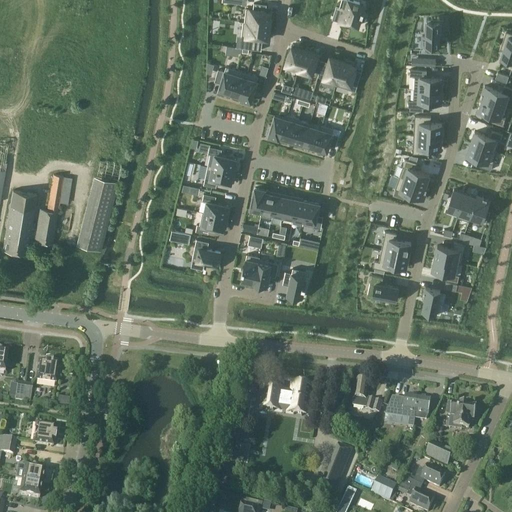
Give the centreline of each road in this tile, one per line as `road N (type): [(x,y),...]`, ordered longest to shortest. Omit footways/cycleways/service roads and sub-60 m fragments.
road 1 (residential): [(222,342),(255,132),(282,32)]
road 2 (residential): [(398,358),(428,221),(459,130)]
road 3 (residential): [(64,511),(82,456),(95,334)]
road 4 (tertiary): [(222,342),(398,358)]
road 5 (residential): [(448,511),(507,378)]
